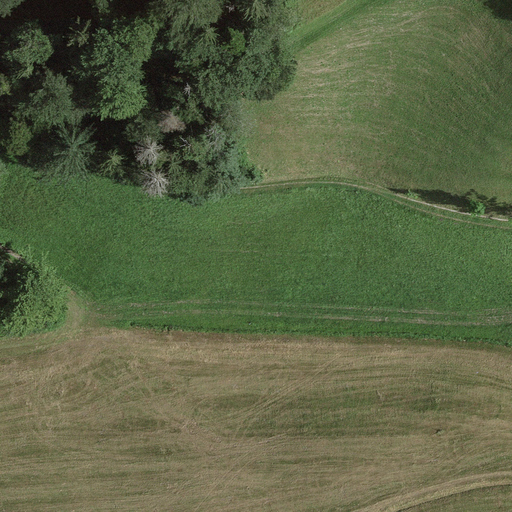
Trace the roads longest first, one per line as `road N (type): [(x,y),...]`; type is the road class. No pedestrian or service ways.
road 1 (track): [(511,228),(326,181),(177,189),(0,131)]
road 2 (track): [(0,48),(197,77),(232,73)]
road 3 (track): [(0,255),(59,304),(55,328),(0,342)]
